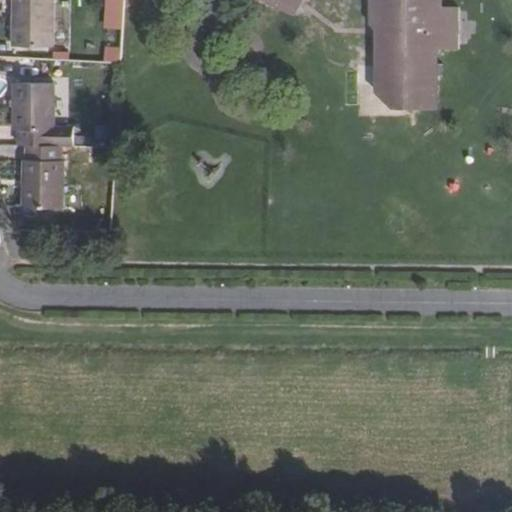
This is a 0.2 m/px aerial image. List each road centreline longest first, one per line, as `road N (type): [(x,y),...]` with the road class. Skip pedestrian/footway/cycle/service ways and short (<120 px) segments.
road 1 (residential): [(0,275),(5,290),(24,297),(511,303)]
road 2 (track): [(0,321),(13,331),(511,343)]
